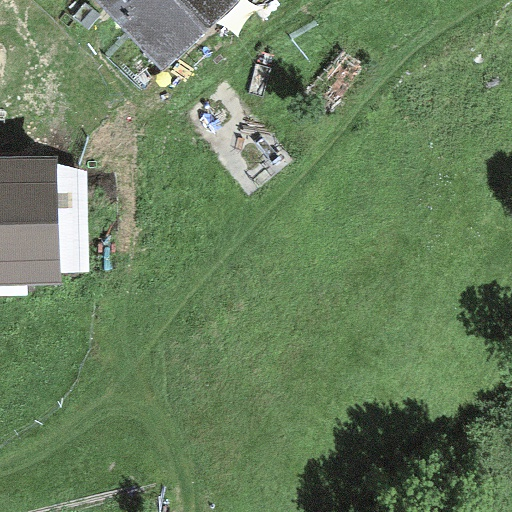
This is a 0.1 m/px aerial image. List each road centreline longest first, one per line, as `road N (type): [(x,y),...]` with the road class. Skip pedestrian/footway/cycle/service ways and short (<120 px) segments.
road 1 (track): [(491,0),(387,78),(320,145),(158,335),(157,379),(193,491),(189,511)]
road 2 (track): [(0,460),(17,458),(80,417),(158,335)]
